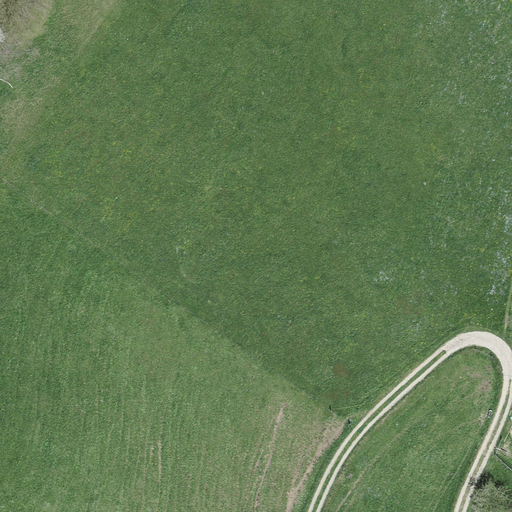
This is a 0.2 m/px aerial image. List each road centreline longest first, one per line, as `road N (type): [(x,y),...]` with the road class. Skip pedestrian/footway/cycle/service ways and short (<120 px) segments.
road 1 (track): [(511,380),(494,349),(470,345),(361,436),(320,511)]
road 2 (track): [(462,511),(490,461),(511,388)]
